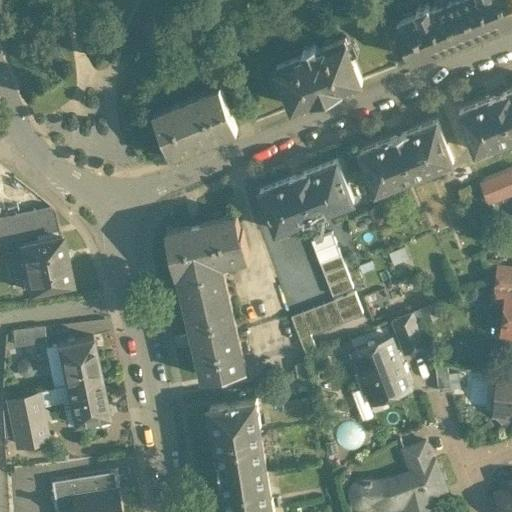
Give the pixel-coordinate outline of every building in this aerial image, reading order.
[(444,0),(430,5),(429,2),(417,6),(418,10),(398,18),(413,57),(470,35),(455,0),(444,0)] [(511,0),(455,0),(470,35),(511,17),(511,0)] [(346,35),(319,45),(316,40),(304,45),(306,50),(277,62),(294,105),(363,77),(346,35)] [(220,83),(154,110),(171,154),(238,127),(220,83)] [(511,87),(460,108),(476,150),(511,135),(511,87)] [(438,117),(360,147),(377,189),(454,158),(438,117)] [(338,156),(260,187),(277,229),(355,198),(338,156)] [(453,184),(475,177),(471,163),(449,170),(453,184)] [(511,165),(482,178),(492,200),(511,191),(511,165)] [(50,205),(15,212),(20,236),(59,228),(55,208),(50,205)] [(15,212),(0,215),(0,246),(6,245),(5,239),(20,236),(15,212)] [(238,212),(168,228),(177,270),(180,269),(222,260),(249,254),(243,228),(241,228),(238,212)] [(61,233),(21,242),(31,290),(71,281),(61,233)] [(289,311),(297,334),(363,311),(342,250),(321,257),(334,296),(289,311)] [(222,260),(180,269),(205,375),(246,365),(222,260)] [(511,264),(497,262),(494,287),(511,289),(511,288),(511,287),(511,264)] [(414,309),(392,317),(405,351),(427,342),(414,309)] [(44,324),(12,327),(14,344),(46,340),(44,324)] [(93,335),(57,342),(65,383),(101,375),(93,335)] [(392,335),(353,350),(360,369),(358,370),(366,390),(368,389),(372,400),(411,385),(410,383),(412,382),(408,370),(406,370),(392,335)] [(306,360),(296,363),(299,378),(309,376),(306,360)] [(101,375),(65,383),(74,422),(110,414),(101,375)] [(511,380),(502,380),(498,411),(504,418),(511,413),(511,412),(511,380)] [(20,443),(46,437),(35,390),(12,395),(12,397),(18,432),(20,443)] [(18,432),(12,397),(2,399),(5,434),(18,432)] [(257,397),(210,404),(217,446),(262,438),(260,425),(261,424),(257,397)] [(428,437),(404,447),(411,466),(435,457),(428,437)] [(262,438),(217,446),(224,490),(269,483),(262,438)] [(412,469),(399,475),(386,478),(369,479),(368,486),(369,493),(373,499),(379,503),(385,505),(405,503),(406,511),(437,511),(433,491),(446,486),(435,457),(411,466),(412,469)] [(110,470),(51,479),(56,511),(121,511),(117,484),(112,485),(110,470)] [(511,511),(511,479),(507,481),(508,485),(496,490),(505,511),(511,511)] [(269,483),(224,490),(227,511),(275,511),(273,496),(271,496),(269,483)]
